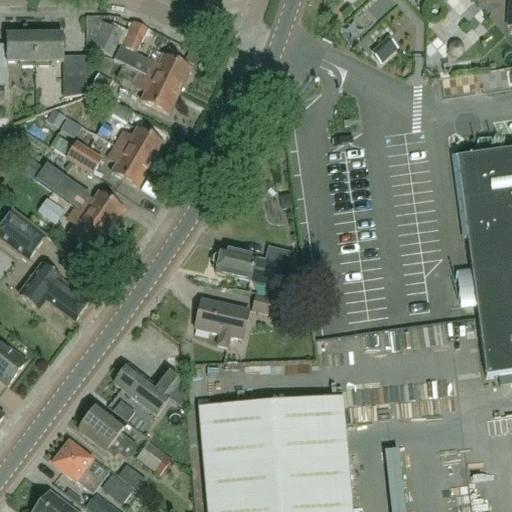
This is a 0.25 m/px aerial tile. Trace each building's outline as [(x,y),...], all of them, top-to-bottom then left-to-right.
[(443,0),(427,14),(451,42),(479,19),(462,0),(443,0)] [(392,36),(407,20),(392,6),(377,22),(392,36)] [(511,15),(508,20),(494,6),(488,12),(504,28),(509,22),(511,25),(511,15)] [(371,27),(374,12),(360,9),(356,24),(371,27)] [(136,21),(124,45),(143,54),(154,30),(136,21)] [(108,33),(103,31),(94,49),(113,59),(124,37),(110,30),(108,33)] [(35,69),(35,39),(5,39),(6,66),(19,66),(19,69),(35,69)] [(63,39),(35,39),(35,69),(50,69),(50,65),(63,65),(63,39)] [(143,77),(180,95),(191,72),(163,59),(159,68),(122,49),(115,63),(143,77)] [(114,85),(99,77),(92,89),(108,97),(114,85)] [(180,95),(143,77),(137,90),(146,95),(141,104),(168,117),(180,95)] [(86,79),(63,79),(63,102),(86,98),(86,79)] [(134,116),(115,105),(109,115),(127,127),(134,116)] [(123,136),(115,149),(150,170),(163,148),(137,132),(132,141),(123,136)] [(474,301),(485,381),(511,377),(511,153),(492,156),(490,142),(478,144),(480,158),(455,162),(472,281),(462,283),(464,303),(474,301)] [(92,177),(102,161),(76,146),(66,162),(92,177)] [(150,170),(115,149),(108,161),(116,167),(111,176),(138,191),(150,170)] [(37,183),(75,210),(108,234),(123,214),(99,196),(93,204),(85,199),(86,196),(47,168),(37,183)] [(147,183),(142,191),(162,204),(167,196),(147,183)] [(65,215),(47,202),(38,215),(55,228),(65,215)] [(108,234),(75,210),(66,222),(75,228),(69,236),(94,255),(108,234)] [(0,242),(27,264),(45,240),(12,215),(0,230),(0,242)] [(215,258),(214,258),(212,265),(213,265),(216,269),(215,277),(249,285),(249,284),(283,292),(285,285),(295,287),(296,294),(296,295),(297,295),(293,270),(289,269),(292,256),(268,251),(265,264),(255,261),(220,253),(220,256),(215,258)] [(45,304),(74,326),(89,306),(60,284),(61,283),(41,268),(19,298),(39,313),(45,304)] [(280,304),(255,299),(251,315),(276,321),(280,304)] [(241,344),(248,314),(200,303),(193,333),(219,339),(217,350),(227,352),(229,341),(241,344)] [(0,384),(6,389),(25,365),(0,345),(0,384)] [(128,369),(127,368),(113,387),(114,387),(155,418),(169,401),(167,400),(179,384),(164,373),(153,389),(127,369),(128,369)] [(350,511),(341,396),(197,406),(205,511),(350,511)] [(97,409),(77,434),(105,456),(109,450),(125,462),(135,450),(119,437),(124,431),(97,409)] [(169,460),(149,445),(137,462),(157,476),(169,460)] [(91,464),(68,446),(51,467),(75,486),(77,483),(93,496),(101,487),(84,473),(91,464)] [(70,511),(49,495),(38,509),(42,511),(70,511)] [(113,511),(96,498),(85,511),(113,511)]
